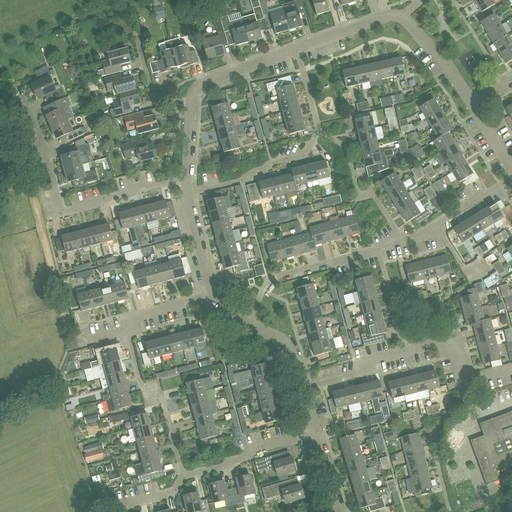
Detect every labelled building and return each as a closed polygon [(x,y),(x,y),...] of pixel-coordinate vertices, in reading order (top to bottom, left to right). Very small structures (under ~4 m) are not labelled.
[(312,0),(317,15),(330,12),(326,0),(312,0)] [(492,0),(478,0),(475,2),(482,12),(495,4),(492,0)] [(261,6),(260,6),(264,18),(271,16),(276,34),(289,30),(284,12),(277,15),(276,12),(270,14),(266,1),(260,3),(261,6)] [(243,18),(249,42),(262,38),(257,21),(264,18),(260,6),(253,8),(255,15),(243,18)] [(297,9),(284,12),(289,30),(303,26),(297,9)] [(487,33),(500,25),(494,14),(481,22),(487,33)] [(237,45),(249,42),(242,18),(230,21),(228,15),(221,18),(224,30),(232,28),(236,45),(237,45)] [(228,44),(224,30),(221,18),(214,20),(217,30),(219,36),(212,37),(212,35),(208,33),(203,34),(200,38),(201,41),(203,40),(208,59),(225,55),(222,45),(228,44)] [(500,25),(487,33),(494,43),(507,35),(500,25)] [(511,43),(507,35),(494,43),(500,53),(511,45),(511,43)] [(172,40),(179,66),(191,62),(191,64),(199,62),(195,50),(190,51),(188,44),(182,46),(179,38),(172,40)] [(179,66),(172,40),(165,42),(167,50),(161,52),(162,55),(156,57),(161,73),(168,71),(168,69),(179,66)] [(511,45),(500,53),(506,64),(511,60),(511,45)] [(100,77),(106,75),(123,71),(121,64),(131,62),(127,48),(108,53),(110,60),(103,61),(105,69),(98,71),(100,77)] [(389,60),(393,77),(398,75),(399,79),(403,78),(402,74),(405,74),(401,57),(389,60)] [(377,63),(381,79),(393,77),(389,60),(377,63)] [(381,79),(377,63),(366,66),(370,82),(381,79)] [(35,71),(37,75),(36,75),(39,81),(33,84),(39,99),(51,93),(54,100),(66,94),(63,87),(56,90),(50,77),(52,76),(49,69),(49,70),(47,65),(35,71)] [(366,66),(354,68),(358,85),(370,82),(366,66)] [(358,85),(354,68),(342,71),(346,88),(358,85)] [(118,95),(119,95),(136,90),(133,77),(122,79),(121,74),(105,78),(108,91),(116,89),(118,95)] [(272,91),(274,96),(279,95),(280,101),(296,96),(293,85),(281,88),(279,81),(266,84),(268,92),(272,91)] [(111,111),(112,117),(133,112),(131,106),(142,103),(138,90),(119,95),(121,101),(113,103),(113,104),(110,105),(112,111),(111,111)] [(296,96),(280,101),(281,105),(278,106),(279,110),(282,108),(283,112),(299,107),(296,96)] [(392,96),(386,97),(388,105),(394,104),(392,96)] [(74,117),(69,105),(71,105),(68,98),(55,103),(58,110),(47,115),(52,127),(68,120),(74,117)] [(426,118),(440,109),(434,99),(420,107),(426,118)] [(215,119),(232,114),(229,103),(212,107),(215,119)] [(299,107),(283,112),(286,123),(303,119),(299,107)] [(440,109),(426,118),(432,128),(447,119),(440,109)] [(143,112),(124,116),(128,130),(137,128),(139,134),(158,129),(155,115),(145,118),(143,112)] [(232,114),(215,119),(218,130),(235,125),(232,114)] [(355,120),(358,132),(374,128),(372,116),(355,120)] [(303,119),(286,123),(290,134),(306,130),(303,119)] [(447,119),(432,128),(438,138),(433,141),(434,141),(453,130),(447,119)] [(68,120),(52,127),(57,139),(69,133),(72,140),(84,134),(84,133),(81,128),(73,131),(68,120)] [(235,125),(218,130),(221,141),(238,136),(235,125)] [(358,132),(361,143),(377,139),(374,128),(358,132)] [(453,130),(434,141),(440,152),(454,143),(448,133),(453,130)] [(419,132),(411,136),(414,142),(423,138),(419,132)] [(238,136),(221,141),(225,152),(241,148),(238,136)] [(361,143),(363,155),(379,151),(378,147),(383,146),(382,142),(378,143),(377,139),(361,143)] [(139,140),(122,145),(126,159),(138,156),(140,162),(157,157),(153,144),(141,147),(139,140)] [(89,163),(87,155),(92,153),(89,143),(76,146),(78,152),(62,156),(65,169),(83,165),(83,164),(89,163)] [(454,143),(440,152),(446,162),(460,153),(454,143)] [(411,148),(414,153),(421,149),(418,144),(411,148)] [(392,149),(380,152),(379,151),(363,155),(366,167),(370,166),(372,175),(389,168),(386,156),(393,155),(392,149)] [(425,154),(421,149),(414,153),(417,159),(425,154)] [(460,153),(446,162),(448,165),(445,167),(447,170),(450,168),(452,172),(467,163),(460,153)] [(314,164),(318,180),(330,177),(326,161),(314,164)] [(467,163),(452,172),(459,183),(469,176),(473,174),(467,163)] [(318,180),(314,164),(303,167),(307,183),(318,180)] [(424,169),(427,174),(434,169),(431,164),(424,169)] [(83,165),(65,169),(68,182),(85,178),(86,183),(88,182),(88,183),(95,181),(95,180),(99,180),(96,170),(85,173),(83,165)] [(411,169),(414,175),(421,170),(418,165),(411,169)] [(292,169),(296,186),(307,183),(303,167),(292,169)] [(437,175),(434,169),(427,174),(430,179),(437,175)] [(418,180),(425,176),(421,170),(414,175),(418,180)] [(282,177),(285,193),(297,191),(293,174),(282,177)] [(380,182),(387,192),(401,183),(398,179),(402,177),(400,174),(396,176),(394,174),(380,182)] [(469,176),(459,183),(462,188),(472,182),(469,176)] [(282,177),(270,179),(274,196),(285,193),(282,177)] [(274,196),(270,179),(259,182),(263,199),(274,196)] [(440,180),(433,184),(436,189),(443,185),(440,180)] [(393,202),(407,194),(405,191),(410,188),(408,185),(403,188),(401,183),(387,192),(393,202)] [(424,190),(427,195),(434,191),(431,186),(424,190)] [(437,196),(434,191),(427,195),(430,200),(437,196)] [(259,192),(249,195),(251,202),(261,200),(259,192)] [(393,202),(400,212),(413,204),(411,200),(415,197),(413,194),(409,197),(407,194),(393,202)] [(210,213),(226,208),(223,197),(207,201),(210,213)] [(154,204),(158,221),(170,218),(166,201),(154,204)] [(485,209),(494,224),(504,217),(495,203),(485,209)] [(143,207),(147,223),(158,221),(154,204),(143,207)] [(413,204),(400,212),(406,223),(420,214),(413,204)] [(131,210),(135,226),(147,223),(143,207),(131,210)] [(226,208),(210,213),(213,224),(229,220),(226,208)] [(494,224),(485,209),(475,216),(483,230),(494,224)] [(135,226),(131,210),(119,213),(123,229),(135,226)] [(423,222),(431,217),(428,212),(420,217),(423,222)] [(340,219),(345,237),(360,233),(355,215),(340,219)] [(483,230),(475,216),(464,222),(473,236),(483,230)] [(345,237),(340,219),(325,223),(330,241),(345,237)] [(229,220),(213,224),(216,235),(232,231),(229,220)] [(473,236),(464,222),(454,229),(463,243),(473,236)] [(330,241),(325,223),(310,228),(312,232),(316,250),(317,250),(315,245),(330,241)] [(97,227),(102,243),(114,240),(109,224),(97,227)] [(102,243),(97,227),(86,230),(90,246),(102,243)] [(90,246),(86,230),(74,233),(78,249),(90,246)] [(505,230),(500,233),(504,240),(509,237),(505,230)] [(232,231),(216,235),(219,246),(235,242),(232,231)] [(316,250),(312,232),(297,236),(302,254),(316,250)] [(78,249),(74,233),(62,236),(66,252),(78,249)] [(500,233),(495,236),(499,243),(504,240),(500,233)] [(302,254),(297,236),(282,241),(287,258),(302,254)] [(287,258),(282,241),(267,245),(272,262),(287,258)] [(235,242),(219,246),(222,258),(238,253),(235,242)] [(485,243),(479,246),(483,253),(489,250),(485,243)] [(479,256),(483,253),(479,246),(474,249),(479,256)] [(238,253),(222,258),(225,269),(241,265),(238,253)] [(168,257),(170,263),(174,279),(186,276),(182,260),(181,260),(180,254),(168,257)] [(446,255),(433,258),(433,259),(437,276),(451,273),(446,255)] [(433,259),(419,262),(424,280),(437,276),(433,259)] [(493,265),(496,270),(503,266),(500,260),(493,265)] [(424,280),(419,262),(406,265),(410,283),(424,280)] [(174,279),(170,263),(158,266),(163,282),(174,279)] [(163,282),(158,266),(147,269),(151,285),(163,282)] [(506,271),(503,266),(496,270),(499,275),(506,271)] [(137,279),(139,288),(151,285),(147,269),(135,272),(134,268),(128,270),(130,281),(137,279)] [(359,292),(375,287),(372,276),(356,280),(359,292)] [(113,285),(117,302),(129,298),(125,282),(113,285)] [(300,300),(317,295),(313,284),(297,288),(300,300)] [(500,286),(501,292),(509,290),(510,290),(508,284),(500,286)] [(117,302),(113,285),(102,289),(106,305),(117,302)] [(362,303),(378,299),(375,287),(359,292),(362,303)] [(464,312),(481,307),(478,293),(476,288),(468,290),(469,296),(460,298),(464,312)] [(106,305),(102,289),(90,292),(94,308),(106,305)] [(511,295),(510,290),(509,290),(501,292),(503,298),(511,295)] [(94,308),(90,292),(78,295),(82,311),(94,308)] [(317,295),(300,300),(303,311),(320,307),(317,295)] [(498,295),(491,296),(493,303),(499,302),(498,295)] [(364,314),(381,310),(378,299),(362,303),(364,314)] [(322,317),(320,307),(303,311),(306,322),(322,317)] [(481,307),(464,312),(467,325),(485,320),(481,307)] [(381,310),(364,314),(367,325),(384,321),(381,310)] [(322,318),(306,322),(309,333),(326,329),(322,318)] [(476,337),(494,333),(490,319),(473,324),(476,337)] [(380,334),(387,332),(384,321),(367,325),(367,326),(362,327),(364,335),(369,333),(371,339),(362,341),(364,346),(382,342),(380,334)] [(191,331),(195,347),(207,344),(202,328),(191,331)] [(326,329),(309,333),(312,344),(329,340),(328,340),(327,336),(331,335),(330,331),(326,332),(326,329)] [(195,347),(191,331),(180,334),(184,350),(192,348),(195,347)] [(494,333),(476,337),(480,350),(497,346),(494,333)] [(173,353),(180,351),(181,354),(183,354),(182,351),(184,350),(180,334),(169,337),(173,353)] [(173,353),(169,337),(157,340),(162,356),(173,353)] [(333,339),(332,339),(328,340),(329,340),(312,344),(315,356),(336,350),(333,339)] [(141,353),(145,365),(151,364),(150,359),(162,356),(157,340),(146,343),(148,351),(141,353)] [(90,363),(92,368),(104,365),(120,360),(123,360),(121,353),(120,352),(118,352),(117,349),(110,351),(109,345),(93,349),(95,355),(101,353),(103,359),(90,363)] [(497,346),(480,350),(483,364),(501,359),(497,346)] [(201,362),(202,367),(218,362),(214,350),(208,352),(210,359),(201,362)] [(94,379),(107,376),(123,372),(126,371),(124,362),(123,362),(121,362),(120,360),(104,365),(92,368),(93,374),(94,379)] [(252,367),(255,378),(255,379),(271,374),(268,363),(252,367)] [(424,374),(428,390),(440,387),(436,371),(424,374)] [(107,376),(110,387),(126,383),(123,372),(107,376)] [(249,380),(250,385),(256,383),(258,390),(274,386),(271,374),(255,379),(255,378),(249,380)] [(424,374),(412,377),(416,393),(428,390),(424,374)] [(401,379),(405,395),(409,394),(410,398),(414,398),(413,393),(416,393),(412,377),(401,379)] [(187,383),(190,395),(206,391),(203,379),(187,383)] [(405,395),(401,379),(389,382),(393,399),(396,398),(397,402),(401,401),(400,397),(405,395)] [(375,413),(381,411),(379,403),(378,398),(384,397),(380,381),(368,384),(372,400),(375,413)] [(102,396),(103,401),(113,398),(129,394),(126,383),(110,387),(106,388),(108,395),(102,396)] [(356,387),(360,403),(372,400),(368,384),(356,387)] [(60,387),(63,394),(70,392),(68,385),(60,387)] [(246,385),(240,386),(242,395),(248,394),(246,385)] [(274,386),(258,390),(261,401),(277,397),(274,386)] [(360,403),(356,387),(345,389),(349,406),(360,403)] [(332,414),(338,412),(337,408),(349,406),(345,389),(333,392),(334,399),(328,400),(332,414)] [(193,406),(209,402),(206,391),(190,395),(193,406)] [(132,405),(129,394),(113,398),(116,410),(132,405)] [(277,397),(261,401),(264,412),(280,408),(277,397)] [(66,411),(76,408),(74,399),(63,402),(66,411)] [(387,401),(379,403),(381,411),(382,411),(385,421),(392,420),(387,401)] [(196,417),(212,413),(209,402),(193,406),(196,417)] [(428,415),(434,414),(432,406),(426,407),(428,415)] [(258,422),(266,420),(267,424),(283,420),(280,408),(264,412),(256,414),(258,422)] [(409,412),(411,420),(417,418),(415,410),(409,412)] [(511,465),(511,411),(480,423),(484,435),(471,440),(487,485),(502,480),(498,471),(511,465)] [(112,417),(114,422),(114,423),(130,418),(128,412),(112,417)] [(84,416),(85,422),(99,419),(98,413),(84,416)] [(131,418),(134,428),(135,429),(151,425),(148,413),(131,418)] [(212,413),(196,417),(198,428),(215,424),(212,413)] [(378,423),(376,416),(370,417),(372,425),(378,423)] [(355,429),(353,421),(347,423),(348,431),(355,429)] [(215,424),(198,428),(201,440),(218,435),(215,424)] [(129,443),(137,440),(154,436),(151,425),(135,429),(134,428),(128,430),(130,436),(128,437),(129,443)] [(361,440),(369,440),(369,432),(361,433),(361,440)] [(374,442),(383,439),(381,433),(372,436),(374,442)] [(404,451),(422,447),(419,433),(401,438),(404,451)] [(340,439),(343,451),(359,446),(356,434),(340,439)] [(140,452),(157,447),(154,436),(137,440),(140,452)] [(383,439),(374,442),(376,448),(385,445),(383,439)] [(84,447),(86,454),(99,451),(97,444),(84,447)] [(343,451),(346,462),(363,458),(361,454),(366,453),(364,449),(360,451),(359,446),(343,451)] [(157,447),(140,452),(143,462),(161,457),(162,456),(161,451),(159,451),(158,451),(157,447)] [(422,447),(404,451),(408,464),(425,460),(422,447)] [(102,450),(84,455),(86,462),(103,457),(102,450)] [(282,453),(255,462),(258,472),(270,469),(276,467),(278,476),(286,474),(296,471),(293,457),(284,460),(282,453)] [(381,465),(389,462),(388,456),(379,459),(381,465)] [(156,472),(163,470),(159,458),(161,458),(161,457),(143,462),(146,474),(138,476),(140,483),(157,478),(156,472)] [(346,462),(350,474),(366,469),(363,458),(346,462)] [(425,460),(408,464),(411,478),(429,473),(425,460)] [(389,462),(381,465),(383,471),(391,468),(389,462)] [(111,481),(121,478),(119,469),(114,470),(108,471),(111,481)] [(350,474),(353,485),(369,481),(366,469),(350,474)] [(429,473),(411,478),(415,491),(432,487),(429,473)] [(237,478),(237,481),(235,481),(236,488),(232,489),(236,505),(246,502),(245,496),(255,494),(250,475),(237,478)] [(388,488),(396,485),(394,479),(386,481),(388,488)] [(304,498),(301,484),(292,487),(290,480),(263,488),(266,500),(283,494),(286,503),(304,498)] [(226,507),(236,505),(232,489),(228,490),(227,483),(225,484),(224,481),(211,484),(211,485),(207,486),(209,494),(213,493),(215,503),(225,500),(226,507)] [(370,484),(369,481),(353,485),(357,497),(365,494),(373,492),(370,484)] [(396,485),(388,488),(390,493),(398,491),(396,485)] [(360,509),(368,506),(370,511),(385,507),(382,497),(375,499),(373,492),(365,494),(357,497),(360,509)] [(209,511),(209,508),(202,510),(198,493),(185,496),(188,511),(209,511)]
